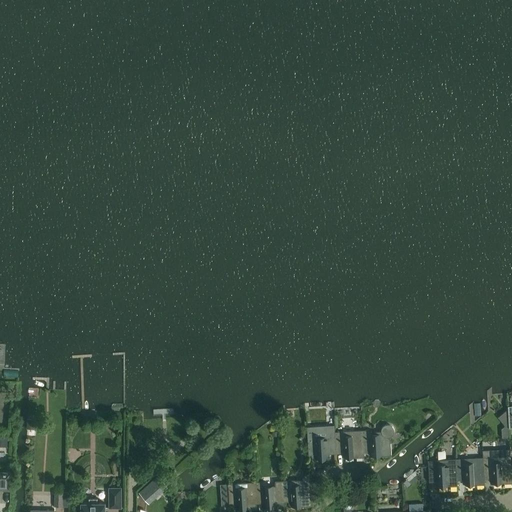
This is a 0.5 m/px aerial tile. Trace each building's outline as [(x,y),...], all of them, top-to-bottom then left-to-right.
[(313,427),(307,427),(307,434),(309,456),(316,455),(317,461),(329,460),(329,454),(337,454),(336,441),(336,432),(335,425),(313,427)] [(370,430),(363,430),(364,452),(371,452),(371,457),(392,456),(391,437),(392,437),(393,435),(394,434),(395,433),(395,431),(395,430),(394,429),(394,427),(393,426),(390,425),(387,425),(386,425),(385,425),(384,426),(383,427),(382,429),(382,430),(382,432),(370,433),(370,430)] [(363,430),(336,432),(336,441),(337,454),(343,454),(344,459),(365,458),(365,456),(364,452),(363,430)] [(492,457),(483,458),(483,460),(484,480),(485,480),(492,480),(492,485),(502,484),(511,484),(511,466),(511,462),(511,456),(492,457)] [(465,458),(456,459),(457,469),(457,481),(458,481),(465,481),(465,486),(475,486),(475,485),(477,485),(477,486),(485,485),(484,480),(483,460),(483,458),(478,458),(465,458)] [(447,459),(429,460),(429,467),(430,482),(437,482),(438,488),(450,487),(452,487),(457,487),(458,487),(457,481),(457,469),(456,459),(447,459)] [(0,491),(12,491),(12,473),(0,473),(0,491)] [(292,480),(283,481),(285,503),(292,502),(292,508),(304,507),(313,507),(312,501),(312,491),(318,491),(317,481),(311,481),(311,480),(311,479),(311,475),(306,475),(303,478),(303,480),(292,480)] [(264,482),(256,482),(257,504),(265,504),(265,509),(285,508),(285,503),(283,481),(275,481),(276,486),(264,487),(264,482)] [(235,484),(229,484),(230,506),(237,505),(237,511),(250,511),(250,510),(251,510),(251,511),(258,510),(257,504),(256,482),(235,484)] [(151,483),(139,493),(149,504),(161,494),(151,483)] [(122,508),(122,488),(110,488),(110,508),(111,508),(121,508),(122,508)] [(56,494),(55,507),(63,507),(63,494),(63,493),(56,493),(56,494)] [(349,498),(344,504),(344,511),(353,511),(350,509),(352,507),(352,504),(350,502),(350,499),(349,498)] [(90,504),(82,504),(81,511),(106,511),(106,504),(98,504),(98,500),(98,499),(97,499),(94,499),(93,499),(91,499),(89,499),(89,500),(90,500),(90,503),(90,504)]
